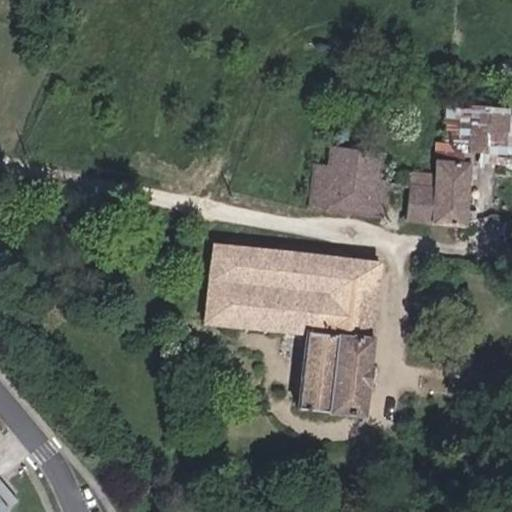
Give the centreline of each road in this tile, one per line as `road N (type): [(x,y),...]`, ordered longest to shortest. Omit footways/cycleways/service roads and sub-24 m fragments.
road 1 (unknown): [(0,155),(375,233)]
road 2 (residential): [(77,511),(46,451),(0,400)]
